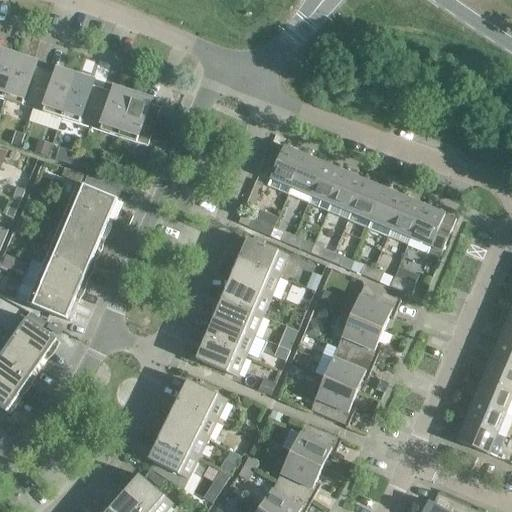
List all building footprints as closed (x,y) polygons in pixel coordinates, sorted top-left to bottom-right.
[(0,99),(4,101),(19,57),(8,54),(7,59),(0,56),(0,99)] [(29,61),(19,57),(4,101),(33,110),(46,71),(27,65),(29,61)] [(64,77),(46,71),(33,110),(62,119),(76,76),(65,73),(64,77)] [(86,79),(76,76),(62,119),(90,129),(103,90),(84,84),(86,79)] [(121,96),(103,90),(90,129),(119,138),(133,94),(122,91),(121,96)] [(143,98),(133,94),(119,138),(148,147),(161,109),(141,102),(143,98)] [(15,132),(10,146),(20,149),(25,135),(15,132)] [(37,146),(35,154),(49,158),(51,151),(37,146)] [(267,187),(288,196),(305,156),(284,148),(267,187)] [(73,153),(70,165),(77,168),(81,156),(73,153)] [(325,165),(305,156),(288,196),(308,204),(325,165)] [(345,173),(325,165),(308,204),(328,213),(345,173)] [(364,182),(345,173),(328,213),(348,221),(364,182)] [(105,182),(88,176),(84,186),(78,184),(70,204),(109,221),(118,201),(101,193),(105,182)] [(256,181),(248,202),(255,205),(264,184),(256,181)] [(384,190),(364,182),(348,221),(368,229),(384,190)] [(17,188),(11,202),(19,206),(25,191),(17,188)] [(404,198),(384,190),(368,229),(388,238),(404,198)] [(424,207),(404,198),(388,238),(408,246),(424,207)] [(24,208),(37,214),(41,204),(28,199),(24,208)] [(19,206),(11,202),(5,216),(13,220),(19,206)] [(109,221),(70,204),(61,224),(101,241),(109,221)] [(456,220),(445,215),(424,207),(408,246),(439,259),(456,220)] [(15,228),(29,234),(35,220),(21,214),(15,228)] [(253,220),(250,229),(271,237),(274,228),(253,220)] [(101,241),(61,224),(53,244),(93,261),(101,241)] [(0,228),(0,244),(2,246),(8,231),(0,228)] [(285,233),(281,242),(290,246),(294,237),(285,233)] [(304,241),(294,237),(290,246),(300,250),(304,241)] [(248,240),(241,256),(239,260),(280,278),(288,257),(248,240)] [(93,261),(53,244),(44,264),(84,281),(93,261)] [(314,245),(310,254),(330,263),(334,253),(314,245)] [(343,258),(334,253),(330,263),(340,267),(343,258)] [(21,260),(6,254),(1,266),(16,272),(21,260)] [(280,278),(239,260),(230,280),(271,298),(280,278)] [(84,281),(44,264),(36,284),(76,301),(84,281)] [(364,266),(360,275),(370,279),(374,270),(364,266)] [(383,274),(374,270),(370,279),(379,283),(383,274)] [(315,292),(321,277),(312,273),(305,288),(315,292)] [(394,279),(390,288),(410,296),(414,287),(394,279)] [(271,298),(230,280),(222,300),(263,317),(271,298)] [(76,301),(36,284),(27,305),(67,321),(76,301)] [(364,286),(351,318),(383,332),(391,312),(396,314),(401,302),(364,286)] [(324,290),(319,302),(331,307),(336,295),(324,290)] [(263,317),(222,300),(214,320),(254,337),(263,317)] [(22,317),(9,335),(44,360),(57,341),(22,317)] [(383,332),(351,318),(338,349),(374,364),(379,353),(375,351),(383,332)] [(254,337),(214,320),(205,340),(246,357),(254,337)] [(310,321),(305,333),(317,338),(320,331),(317,324),(310,321)] [(511,323),(508,322),(499,342),(511,346),(511,323)] [(287,328),(283,338),(293,342),(297,333),(287,328)] [(0,330),(0,354),(32,377),(44,360),(9,335),(1,329),(0,330)] [(246,357),(205,340),(196,361),(237,378),(246,357)] [(511,346),(499,342),(491,361),(511,370),(511,346)] [(285,363),(290,353),(278,348),(274,358),(285,363)] [(374,364),(338,349),(325,380),(357,394),(365,374),(370,376),(374,364)] [(32,377),(0,354),(0,381),(20,395),(32,377)] [(511,370),(491,361),(483,381),(511,393),(511,370)] [(291,367),(287,375),(300,380),(304,372),(291,367)] [(271,397),(276,384),(263,379),(258,392),(271,397)] [(357,394),(325,380),(311,412),(348,427),(353,415),(349,413),(357,394)] [(20,395),(0,381),(0,412),(2,410),(7,413),(20,395)] [(511,393),(483,381),(474,401),(511,417),(511,393)] [(188,382),(180,397),(178,402),(217,421),(227,401),(188,382)] [(511,421),(511,417),(474,401),(466,421),(505,438),(511,421)] [(217,421),(178,402),(168,421),(208,441),(217,421)] [(272,411),(269,418),(281,423),(284,416),(272,411)] [(208,441),(168,421),(158,440),(198,460),(208,441)] [(505,438),(466,421),(457,442),(496,458),(505,438)] [(305,425),(291,455),(322,470),(331,451),(336,454),(342,441),(305,425)] [(198,460),(158,440),(148,461),(158,465),(152,474),(164,482),(170,472),(188,480),(198,460)] [(477,459),(454,449),(449,460),(473,470),(477,459)] [(322,470),(291,455),(277,483),(312,503),(318,491),(313,489),(322,470)] [(249,457),(244,465),(255,471),(259,462),(249,457)] [(225,459),(221,468),(232,474),(236,465),(225,459)] [(244,465),(239,474),(250,480),(255,471),(244,465)] [(164,482),(152,474),(147,482),(139,476),(125,493),(146,511),(166,511),(173,505),(158,492),(164,482)] [(306,511),(312,503),(277,483),(260,510),(262,511),(300,511),(301,511),(306,511)] [(211,486),(204,497),(213,503),(220,492),(211,486)] [(146,511),(125,493),(111,509),(113,511),(146,511)] [(423,511),(476,511),(438,494),(433,504),(429,511),(427,511),(425,510),(423,511)]
